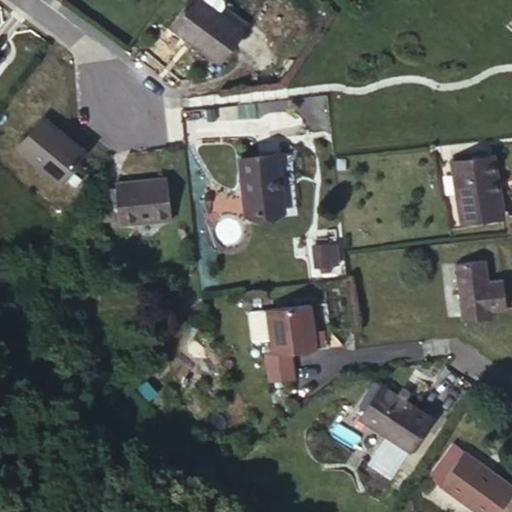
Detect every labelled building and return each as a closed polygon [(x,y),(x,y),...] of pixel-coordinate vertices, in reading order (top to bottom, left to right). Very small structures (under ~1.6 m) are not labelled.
[(221,0),(211,0),(188,30),(238,69),(265,32),(237,12),(221,0)] [(221,0),(237,12),(245,1),(245,0),(221,0)] [(0,80),(11,65),(0,57),(0,80)] [(231,134),(216,136),(219,156),(234,153),(231,134)] [(99,165),(58,135),(39,160),(60,177),(55,184),(75,199),(99,165)] [(504,160),(470,164),(476,227),(511,223),(511,193),(510,194),(504,160)] [(265,232),(302,228),(293,161),(256,165),(265,232)] [(189,194),(139,200),(139,204),(144,239),(145,243),(195,237),(189,194)] [(122,207),(127,241),(144,239),(139,204),(122,207)] [(314,267),(340,267),(340,242),(314,242),(314,267)] [(499,261),(467,263),(475,324),(508,322),(506,312),(511,310),(511,280),(502,281),(499,261)] [(79,301),(60,287),(50,300),(69,314),(79,301)] [(320,309),(277,314),(277,315),(280,345),(282,360),(272,361),(274,381),(299,379),(297,359),(325,355),(322,333),(320,309)] [(280,345),(277,315),(260,318),(263,347),(280,345)] [(322,333),(325,353),(340,351),(337,332),(322,333)] [(443,422),(395,391),(376,421),(423,452),(443,422)] [(508,511),(511,508),(511,467),(485,445),(459,476),(499,511),(508,511)]
